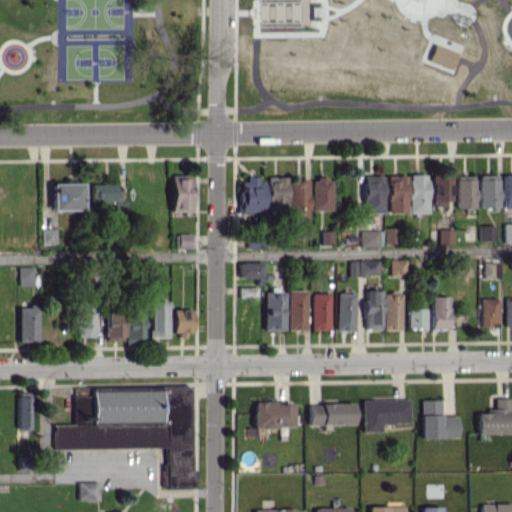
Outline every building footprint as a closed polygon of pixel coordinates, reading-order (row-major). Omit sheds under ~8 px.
[(455,52),(432,43),(425,60),(448,69),(455,52)] [(406,174),(407,213),(426,213),(425,173),(406,174)] [(449,204),(449,174),(429,173),(428,204),(449,204)] [(189,211),(190,175),(170,174),(169,211),(189,211)] [(496,174),(477,175),(478,207),(497,207),(496,174)] [(511,207),(511,174),(501,175),(502,207),(511,207)] [(382,212),(381,175),(362,175),(362,213),(382,212)] [(405,175),(386,175),(385,212),(405,213),(405,175)] [(454,208),(474,207),(473,175),(454,176),(454,208)] [(265,177),(266,209),(285,209),(285,176),(265,177)] [(310,210),(330,210),(330,178),(310,178),(310,210)] [(262,179),(238,179),(238,210),(262,210),(262,179)] [(287,217),(307,217),(306,180),(287,180),(287,217)] [(50,183),(50,210),(81,209),(81,183),(50,183)] [(89,184),(90,202),(117,201),(117,183),(89,184)] [(113,215),(125,215),(126,202),(113,202),(113,215)] [(511,242),(511,223),(502,223),(502,242),(511,242)] [(463,239),(473,238),(473,224),(462,225),(463,239)] [(494,225),(477,225),(478,240),(494,240),(494,225)] [(382,242),(395,242),(394,227),(382,227),(382,242)] [(40,228),(40,244),(54,244),(55,228),(40,228)] [(451,244),(451,229),(437,229),(436,244),(451,244)] [(358,247),(377,246),(377,230),(358,230),(358,247)] [(174,248),(189,247),(189,233),(174,234),(174,248)] [(453,276),(469,276),(469,258),(453,258),(453,276)] [(377,259),(356,259),(357,274),(377,274),(377,259)] [(388,276),(404,276),(404,259),(387,259),(388,276)] [(356,260),(346,261),(347,276),(356,275),(356,260)] [(261,261),(237,262),(237,277),(261,277),(261,261)] [(498,278),(498,262),(482,262),(482,278),(498,278)] [(31,266),(16,266),(16,285),(32,285),(31,266)] [(237,297),(256,297),(256,287),(237,287),(237,297)] [(262,289),(261,330),(282,330),(283,290),(262,289)] [(285,329),(303,330),(304,290),(286,290),(285,329)] [(380,290),(363,290),(362,328),(379,328),(380,290)] [(334,330),(351,330),(352,293),(334,292),(334,330)] [(309,329),(327,329),(327,293),(309,293),(309,329)] [(381,293),(380,329),(398,329),(399,294),(381,293)] [(429,327),(447,328),(448,296),(429,296),(429,327)] [(496,298),(478,298),(478,326),(496,326),(496,298)] [(166,301),(147,301),(148,337),(167,337),(166,301)] [(94,336),(93,304),(75,305),(75,337),(94,336)] [(17,342),(36,341),(36,305),(16,306),(17,342)] [(424,308),(406,308),(406,327),(424,328),(424,308)] [(190,309),(171,309),(171,334),(190,334),(190,309)] [(104,310),(104,340),(122,340),(122,310),(104,310)] [(124,312),(125,338),(142,337),(142,311),(124,312)] [(189,385),(127,385),(127,387),(89,388),(89,395),(71,395),(72,423),(52,424),(52,448),(164,447),(164,463),(160,463),(160,488),(190,488),(189,385)] [(29,429),(28,396),(15,396),(16,429),(29,429)] [(510,433),(509,398),(490,398),(491,412),(475,412),(475,433),(510,433)] [(359,399),(360,431),(379,431),(379,423),(406,422),(406,399),(359,399)] [(455,416),(439,416),(439,399),(419,400),(419,438),(456,438),(455,416)] [(290,404),(275,404),(275,401),(251,401),(251,428),(290,427),(290,404)] [(305,404),(306,424),(351,424),(351,403),(305,404)] [(76,500),(97,500),(97,481),(76,482),(76,500)] [(510,511),(510,503),(478,503),(477,511),(510,511)]
